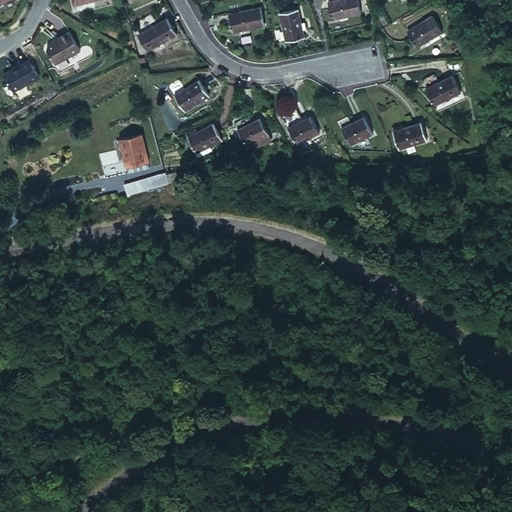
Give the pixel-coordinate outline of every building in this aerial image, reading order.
[(362,1),(361,0),(329,0),(334,13),(362,1)] [(269,25),(265,6),(232,13),(237,33),(269,25)] [(308,37),(301,9),(282,13),(289,41),(308,37)] [(442,24),(431,9),(406,25),(416,41),(442,24)] [(178,35),(170,17),(144,31),(154,49),(178,35)] [(80,51),(70,32),(58,39),(59,40),(54,42),(47,46),(46,49),(55,65),(80,51)] [(12,69),(3,74),(13,91),(39,77),(30,61),(13,70),(12,69)] [(459,84),(450,68),(423,83),(432,99),(459,84)] [(209,97),(200,79),(174,93),(184,110),(209,97)] [(320,130),(310,112),(287,125),(296,142),(320,130)] [(371,131),(362,113),(340,124),(350,142),(371,131)] [(269,134),(260,115),(239,126),(249,144),(269,134)] [(425,136),(419,117),(391,126),(398,145),(425,136)] [(221,138),(213,121),(186,134),(195,152),(221,138)] [(151,168),(142,135),(121,141),(130,174),(151,168)] [(127,196),(169,182),(165,171),(123,184),(127,196)]
